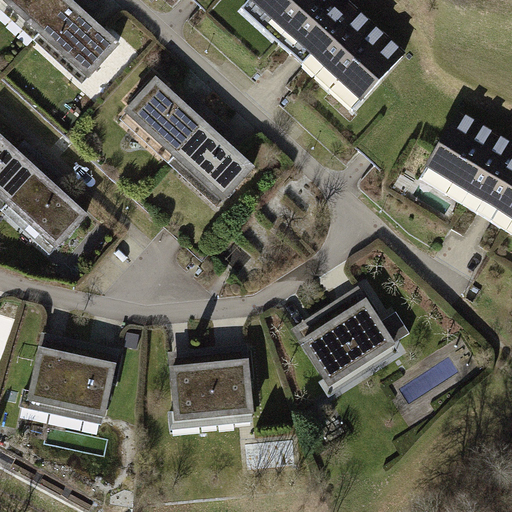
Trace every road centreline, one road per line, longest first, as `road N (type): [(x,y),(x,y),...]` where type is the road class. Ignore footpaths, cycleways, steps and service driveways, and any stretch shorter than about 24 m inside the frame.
road 1 (residential): [(361,217),(316,268),(266,300),(221,310),(135,314),(0,280)]
road 2 (residential): [(126,0),(361,217)]
